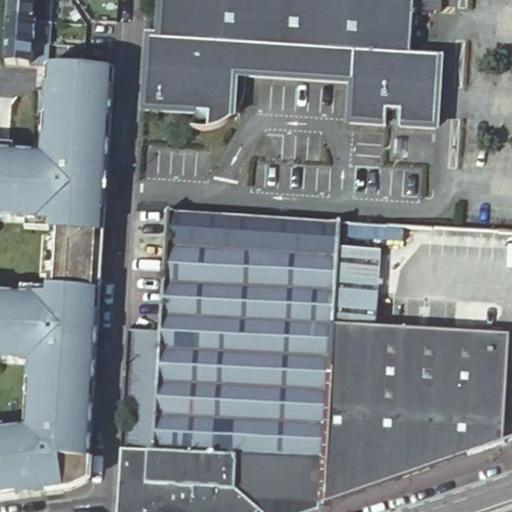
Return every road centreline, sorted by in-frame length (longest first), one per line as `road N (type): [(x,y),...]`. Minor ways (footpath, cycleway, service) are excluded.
road 1 (unclassified): [(132,0),(103,509)]
road 2 (unknown): [(230,194),(230,161),(256,118),(327,119),(338,140),(343,204)]
